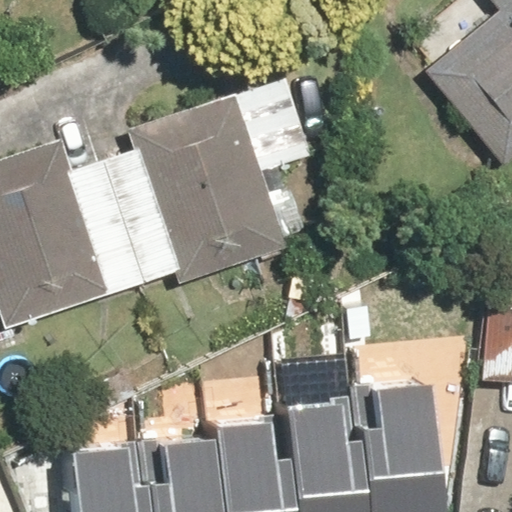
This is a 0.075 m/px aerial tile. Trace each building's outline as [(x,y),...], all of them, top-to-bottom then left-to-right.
[(507,157),(511,153),(511,0),(503,0),(504,0),(429,63),(507,157)] [(61,134),(0,154),(0,308),(4,307),(9,321),(177,266),(180,274),(291,237),(274,187),(293,180),(286,158),(312,149),(286,71),(133,121),(140,143),(71,166),(61,134)] [(511,302),(492,301),(487,374),(511,375),(511,302)] [(63,511),(439,511),(434,436),(321,443),(320,417),(226,423),(228,450),(142,456),(139,420),(81,424),(84,465),(93,464),(95,496),(63,498),(63,511)] [(511,511),(511,425),(469,421),(459,511),(511,511)]
